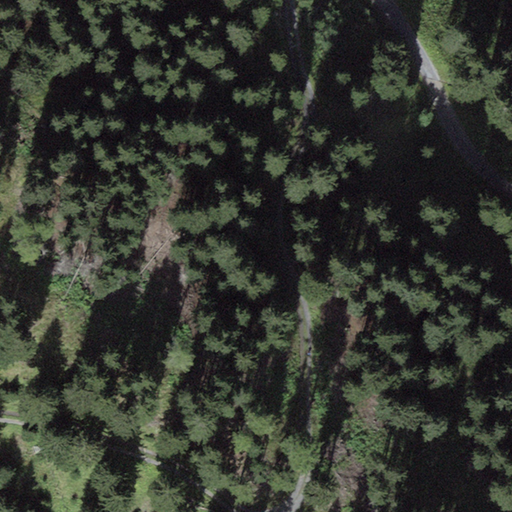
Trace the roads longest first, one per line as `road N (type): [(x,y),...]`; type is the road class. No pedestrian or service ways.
road 1 (track): [(282,0),(312,118),(279,188),(309,330),(300,499),(273,511)]
road 2 (track): [(256,511),(114,443),(49,422),(0,419)]
road 3 (track): [(511,197),(473,155),(393,0)]
